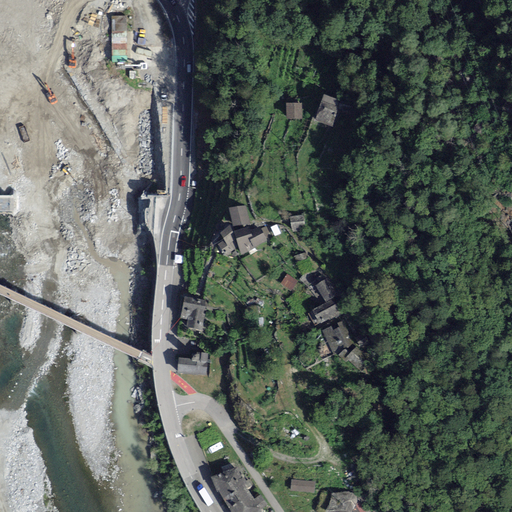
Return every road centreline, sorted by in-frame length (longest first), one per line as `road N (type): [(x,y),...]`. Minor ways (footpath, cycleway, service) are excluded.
road 1 (secondary): [(160,222),(184,188),(187,140),(189,31),(173,0)]
road 2 (secondary): [(168,408),(160,222)]
